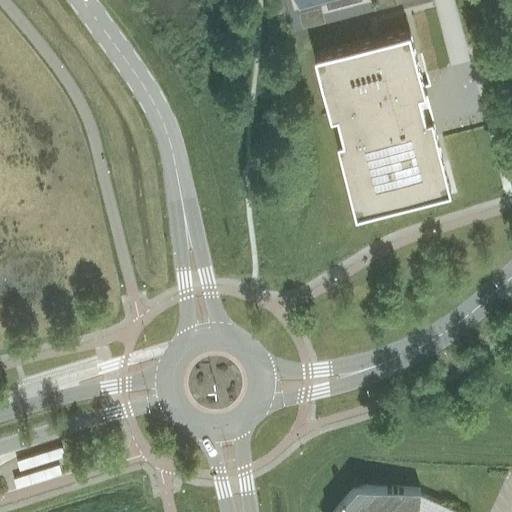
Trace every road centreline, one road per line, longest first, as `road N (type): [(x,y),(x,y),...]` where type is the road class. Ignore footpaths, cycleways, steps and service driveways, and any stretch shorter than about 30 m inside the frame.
road 1 (secondary): [(78,0),(156,109),(176,168),(205,335)]
road 2 (tertiary): [(264,380),(369,369),(428,346),(511,281)]
road 3 (tertiary): [(0,449),(169,401)]
road 4 (tertiary): [(166,377),(0,416)]
